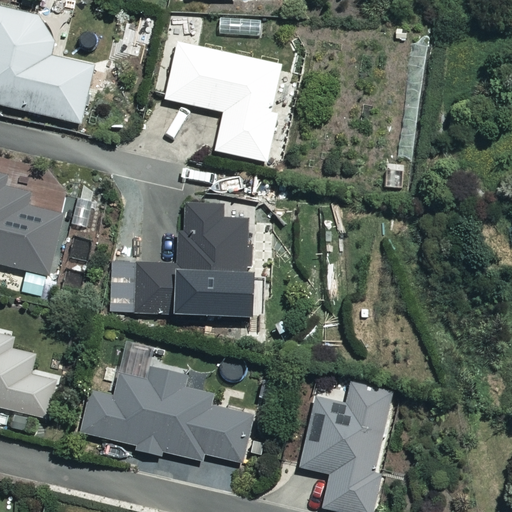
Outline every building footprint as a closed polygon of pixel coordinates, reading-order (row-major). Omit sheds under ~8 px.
[(0,106),(82,125),(95,69),(55,59),(63,24),(0,9),(0,106)] [(283,66),(178,44),(166,102),(224,114),(216,153),(269,164),(279,116),(272,114),(283,66)] [(35,216),(40,195),(7,187),(9,179),(0,177),(0,265),(50,277),(63,223),(35,216)] [(183,231),(180,230),(179,267),(136,266),(134,315),(244,319),(247,223),(223,222),(223,207),(184,206),(183,231)] [(13,332),(0,329),(0,407),(50,419),(59,376),(32,370),(35,357),(9,351),(13,332)] [(82,435),(137,446),(136,452),(162,457),(162,455),(202,463),(203,456),(243,464),(252,417),(211,409),(214,395),(185,389),(189,374),(150,366),(147,382),(119,376),(115,397),(91,392),(82,435)] [(391,395),(349,386),(345,407),(315,400),(301,470),(331,476),(323,510),(331,511),(371,511),(379,477),(374,476),(391,395)]
